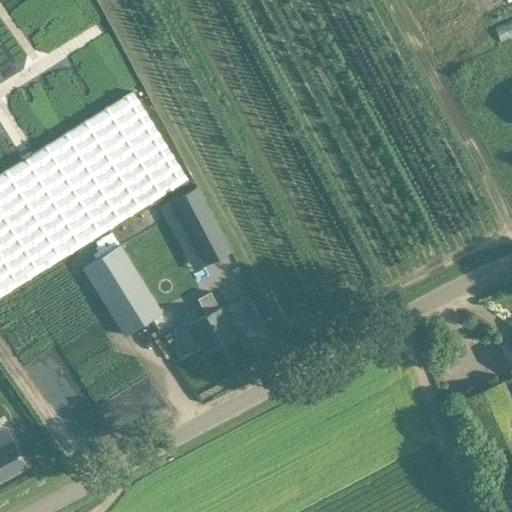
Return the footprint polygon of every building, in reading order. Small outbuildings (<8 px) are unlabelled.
[(0,296),(185,179),(130,91),(0,173),(0,296)] [(196,187),(160,205),(173,230),(187,223),(200,247),(221,236),(196,187)] [(83,267),(114,317),(125,335),(162,311),(151,294),(120,243),(100,256),(83,267)] [(194,339),(202,335),(210,350),(233,338),(226,323),(229,322),(221,306),(219,307),(210,291),(198,298),(206,314),(194,321),(186,325),(194,339)] [(0,410),(19,398),(0,367),(0,410)] [(511,472),(511,399),(504,381),(466,397),(474,415),(501,477),(511,472)] [(0,479),(27,465),(13,438),(0,445),(0,479)]
